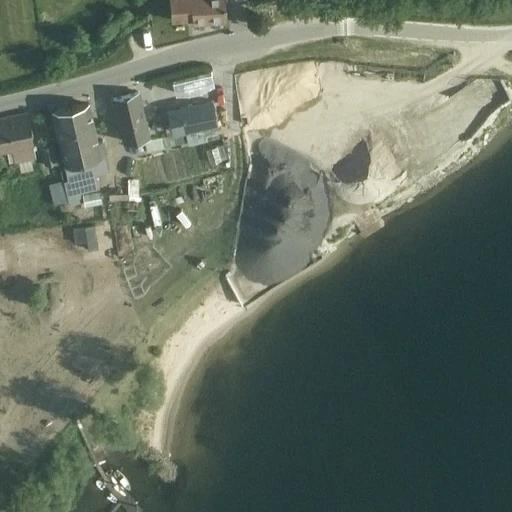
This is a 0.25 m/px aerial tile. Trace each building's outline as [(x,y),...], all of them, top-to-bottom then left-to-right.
[(192,20),(193,23),(226,19),(224,0),(168,0),(171,21),(192,20)] [(206,71),(184,76),(186,85),(208,80),(206,71)] [(138,92),(112,99),(123,141),(149,134),(138,92)] [(210,98),(167,108),(172,130),(215,119),(210,98)] [(87,104),(52,112),(64,162),(67,178),(63,179),(67,197),(68,205),(82,202),(80,192),(97,189),(93,174),(107,171),(103,154),(106,153),(103,139),(96,140),(87,104)] [(0,149),(10,148),(13,161),(34,157),(31,144),(33,143),(27,113),(0,118),(0,149)] [(40,147),(44,164),(57,161),(53,144),(40,147)] [(154,223),(134,224),(136,254),(156,253),(154,223)]
